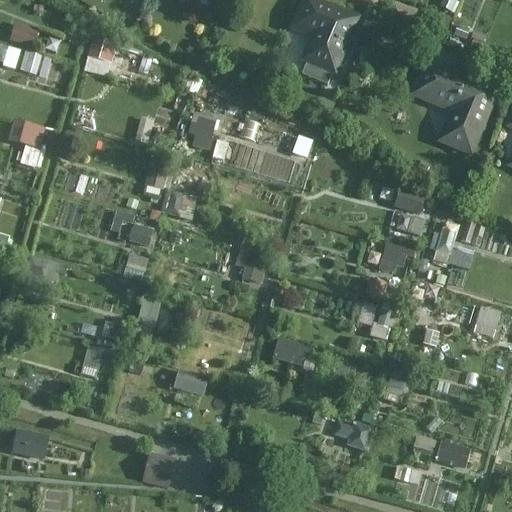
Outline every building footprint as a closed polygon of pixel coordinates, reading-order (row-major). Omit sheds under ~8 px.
[(338,79),(362,20),(314,0),(301,0),(289,30),(312,40),(302,63),(338,79)] [(13,23),(9,41),(34,46),(37,27),(13,23)] [(109,75),(113,52),(97,50),(93,73),(109,75)] [(422,62),(425,64),(447,72),(452,62),(426,51),(422,62)] [(447,72),(425,64),(409,100),(451,116),(439,148),(475,162),(502,94),(447,72)] [(209,151),(217,119),(196,114),(189,146),(209,151)] [(7,143),(24,147),(19,163),(37,168),(47,129),(14,119),(7,143)] [(144,187),(164,191),(169,168),(149,163),(144,187)] [(396,194),(392,208),(424,219),(429,205),(396,194)] [(168,195),(164,213),(192,219),(193,209),(184,207),(186,198),(168,195)] [(395,228),(421,237),(427,221),(401,213),(395,228)] [(435,232),(433,252),(454,255),(458,223),(444,221),(442,233),(435,232)] [(129,238),(150,243),(153,229),(132,224),(129,238)] [(387,243),(382,260),(382,259),(379,268),(403,274),(410,250),(387,243)] [(236,265),(245,267),(242,279),(259,284),(267,257),(241,249),(236,265)] [(136,326),(152,329),(159,303),(142,299),(136,326)] [(477,308),(474,335),(493,337),(496,310),(477,308)] [(373,324),(371,338),(390,340),(393,311),(364,309),(363,323),(373,324)] [(273,362),(305,365),(308,343),(276,340),(273,362)] [(88,347),(81,374),(99,379),(106,352),(88,347)] [(176,368),(170,389),(201,399),(207,378),(176,368)] [(349,447),(369,451),(373,430),(350,426),(349,435),(351,436),(349,447)] [(13,430),(9,454),(44,460),(48,436),(13,430)] [(464,469),(470,449),(441,441),(435,461),(464,469)] [(143,454),(141,485),(170,487),(172,456),(143,454)]
